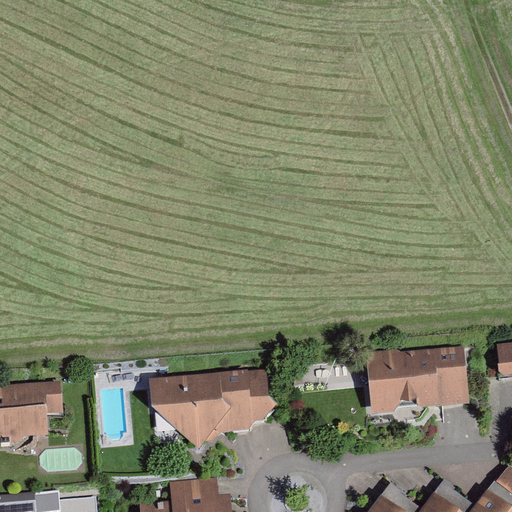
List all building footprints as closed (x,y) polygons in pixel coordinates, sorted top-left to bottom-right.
[(511,344),(493,346),(494,380),(505,380),(511,384),(511,344)] [(459,348),(361,356),(365,417),(464,410),(459,348)] [(263,373),(146,381),(146,415),(185,448),(219,444),(222,437),(245,436),(266,412),(263,373)] [(60,383),(0,387),(0,439),(44,436),(42,418),(62,417),(60,383)] [(169,505),(137,505),(137,511),(226,511),(227,501),(214,501),(214,482),(168,483),(169,505)] [(56,511),(54,493),(0,496),(0,511),(56,511)] [(415,511),(391,511),(375,499),(364,511),(505,511),(481,494),(466,511),(445,511),(427,497),(415,511)]
